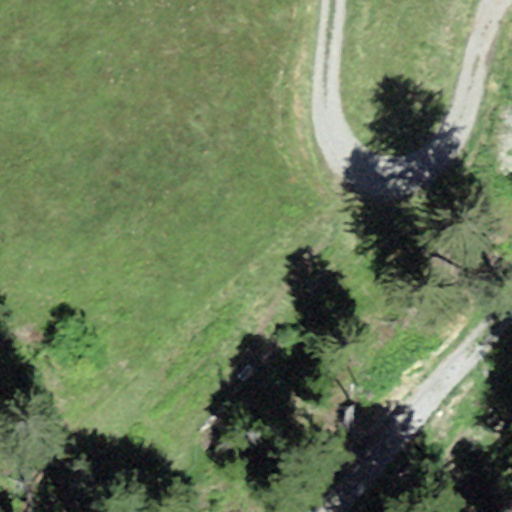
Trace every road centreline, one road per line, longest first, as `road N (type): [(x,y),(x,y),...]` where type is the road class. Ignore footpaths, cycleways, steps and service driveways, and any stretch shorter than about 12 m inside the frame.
road 1 (track): [(511,0),(445,148),(402,183),(351,143),(336,103),(335,0)]
road 2 (track): [(347,511),(381,419),(428,385),(511,279)]
